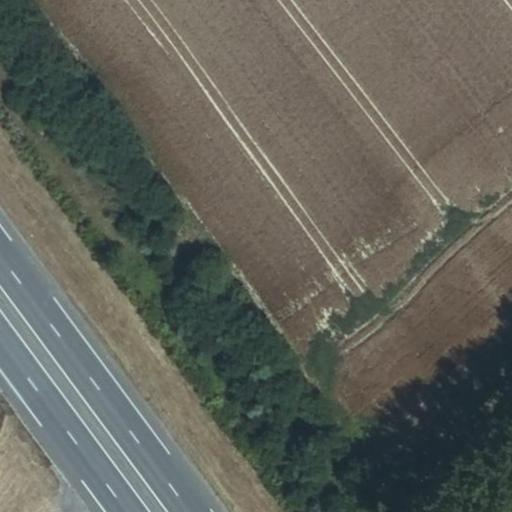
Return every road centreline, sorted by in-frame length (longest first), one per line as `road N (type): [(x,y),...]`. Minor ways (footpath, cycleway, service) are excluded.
road 1 (motorway): [(190,511),(0,256)]
road 2 (motorway): [(0,338),(128,511)]
